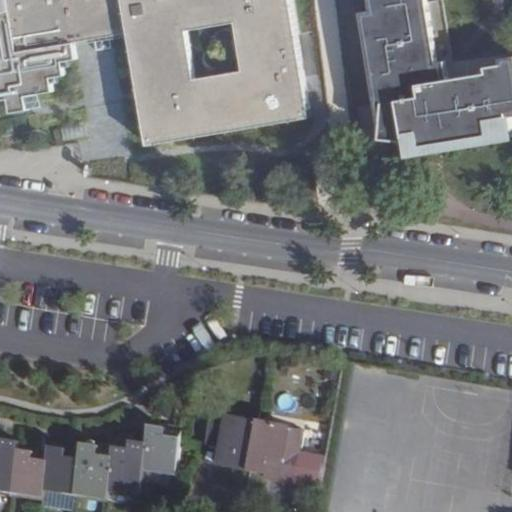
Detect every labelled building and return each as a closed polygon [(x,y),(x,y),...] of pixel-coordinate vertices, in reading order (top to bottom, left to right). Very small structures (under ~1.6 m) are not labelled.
[(10,0),(0,0),(0,11),(12,10),(10,0)] [(302,59),(291,0),(10,0),(12,10),(9,10),(0,11),(0,100),(5,99),(11,98),(12,105),(13,112),(30,109),(28,96),(41,94),(55,90),(54,83),(53,77),(59,76),(67,74),(65,67),(64,61),(70,60),(78,59),(76,43),(96,39),(115,36),(130,33),(150,144),(310,117),(308,102),(301,61),(302,59)] [(511,53),(499,56),(500,62),(485,64),(486,70),(449,78),(447,70),(445,64),(437,66),(425,0),(359,0),(381,135),(382,139),(381,150),(384,150),(390,150),(406,151),(427,150),(493,136),(502,134),(501,127),(511,124),(511,53)] [(113,48),(111,37),(96,39),(98,51),(105,50),(113,48)] [(41,94),(28,96),(30,109),(44,106),(41,94)] [(252,474),(261,427),(231,421),(232,413),(216,409),(208,449),(224,452),(221,469),(252,474)] [(184,440),(185,431),(152,427),(150,444),(146,469),(179,475),(184,440)] [(297,487),(299,478),(303,456),(287,453),(291,432),(261,427),(252,474),(281,480),(281,484),(297,487)] [(0,491),(15,494),(22,450),(23,443),(0,439),(0,491)] [(146,469),(150,444),(119,439),(118,449),(112,490),(143,495),(146,469)] [(112,490),(118,449),(87,445),(86,452),(79,496),(111,501),(112,490)] [(79,496),(86,452),(54,447),(53,455),(47,491),(79,496)] [(47,491),(53,455),(22,450),(15,494),(46,499),(47,491)]
